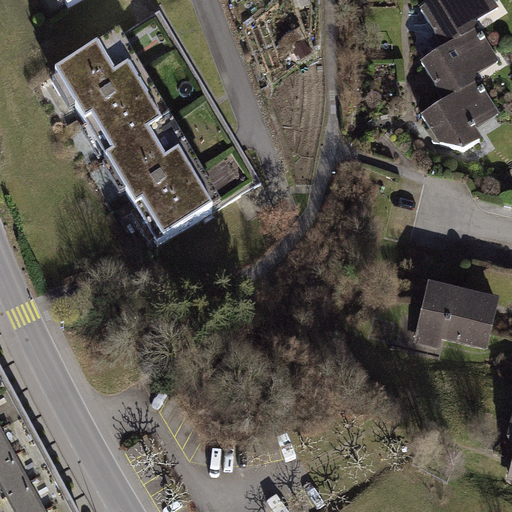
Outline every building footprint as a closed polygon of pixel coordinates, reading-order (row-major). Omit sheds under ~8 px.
[(62,0),(68,9),(82,0),(62,0)] [(492,0),(441,0),(424,11),(447,48),(478,28),(473,20),(496,6),(492,0)] [(55,75),(106,161),(211,99),(160,13),(55,75)] [(497,59),(478,28),(447,48),(422,63),(446,101),(479,81),(475,73),(497,59)] [(498,111),(479,81),(446,101),(426,114),(443,140),(466,146),(481,137),(474,126),(498,111)] [(106,161),(156,247),(262,185),(211,99),(106,161)] [(496,303),(430,287),(419,332),(486,348),(496,303)] [(0,511),(67,511),(0,393),(0,511)]
